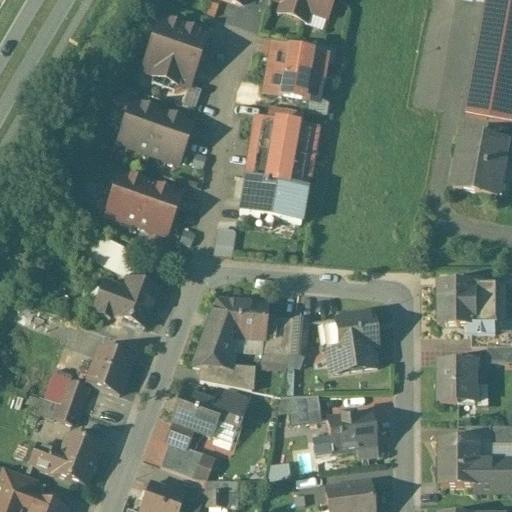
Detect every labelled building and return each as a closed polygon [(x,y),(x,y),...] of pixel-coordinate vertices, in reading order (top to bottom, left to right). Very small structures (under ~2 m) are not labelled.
[(215,0),(240,8),(242,0),(215,0)] [(274,0),(274,3),(306,14),(302,25),(303,25),(311,0),(274,0)] [(333,0),(311,0),(303,25),(304,25),(308,15),(326,21),(333,0)] [(511,0),(463,0),(511,8),(511,0)] [(511,8),(488,5),(467,118),(511,125),(511,8)] [(216,12),(204,9),(202,16),(213,20),(216,12)] [(183,30),(160,22),(143,71),(154,74),(153,78),(165,82),(183,30)] [(206,38),(183,30),(165,82),(176,86),(178,82),(189,86),(206,38)] [(320,63),(274,54),(273,60),(268,59),(266,69),(271,70),(270,76),(316,84),(320,63)] [(316,84),(270,76),(269,82),(264,82),(262,92),(267,93),(267,98),(312,106),(316,84)] [(131,94),(120,89),(117,97),(128,101),(131,94)] [(161,116),(131,106),(117,147),(147,157),(161,116)] [(192,127),(161,116),(147,157),(177,168),(192,127)] [(315,133),(256,122),(245,183),(305,193),(315,133)] [(508,145),(463,137),(453,192),(498,200),(498,199),(497,198),(504,162),(505,163),(508,145)] [(205,161),(197,159),(193,170),(201,173),(205,161)] [(149,187),(119,177),(105,218),(135,229),(149,187)] [(305,193),(245,183),(240,216),(299,226),(305,193)] [(179,198),(149,187),(135,229),(165,239),(179,198)] [(75,202),(67,204),(70,215),(77,213),(75,202)] [(193,238),(185,235),(181,246),(189,249),(193,238)] [(138,260),(89,236),(78,258),(131,277),(138,260)] [(127,283),(123,294),(104,287),(95,313),(97,318),(108,323),(113,320),(143,331),(157,294),(127,283)] [(476,288),(440,288),(440,289),(441,289),(441,327),(440,327),(440,329),(468,329),(476,329),(476,288)] [(496,288),(476,288),(476,329),(496,329),(498,329),(498,325),(496,325),(496,288)] [(265,308),(222,305),(222,307),(219,341),(229,341),(261,344),(262,344),(264,321),(265,308)] [(215,308),(192,369),(192,370),(200,371),(201,369),(230,371),(232,357),(227,357),(229,341),(219,341),(222,307),(214,306),(214,308),(215,308)] [(371,317),(334,322),(339,358),(374,353),(376,352),(371,317)] [(292,323),(264,321),(262,344),(261,344),(260,357),(262,357),(262,365),(272,365),(272,357),(287,359),(289,359),(292,323)] [(307,324),(292,323),(289,359),(300,359),(304,359),(307,324)] [(496,329),(476,329),(468,329),(468,341),(472,341),(472,340),(496,340),(496,337),(497,336),(496,329)] [(511,335),(497,336),(496,337),(496,340),(472,340),(472,341),(472,352),(488,352),(511,352),(511,335)] [(98,351),(85,387),(118,399),(131,364),(98,351)] [(511,352),(488,352),(488,367),(511,366),(511,352)] [(339,358),(327,359),(329,378),(377,371),(374,353),(339,358)] [(289,359),(287,359),(285,371),(299,372),(300,359),(289,359)] [(476,366),(440,366),(440,407),(476,407),(476,366)] [(230,371),(201,369),(200,371),(199,385),(251,395),(252,373),(230,371)] [(53,374),(43,402),(59,408),(67,385),(69,385),(71,380),(53,374)] [(69,385),(67,385),(59,408),(78,415),(87,392),(69,385)] [(220,408),(183,394),(171,426),(210,441),(216,425),(236,432),(246,405),(224,397),(220,408)] [(317,400),(280,401),(277,418),(278,418),(287,417),(289,430),(320,426),(317,400)] [(43,402),(39,401),(33,417),(53,424),(54,423),(59,408),(43,402)] [(78,415),(59,408),(54,423),(72,430),(78,415)] [(370,416),(326,422),(331,458),(333,458),(332,457),(356,453),(357,462),(376,459),(375,452),(370,416)] [(511,430),(466,430),(466,444),(478,444),(478,445),(511,444),(511,430)] [(98,451),(67,439),(60,458),(52,477),(52,478),(84,490),(98,451)] [(466,444),(441,444),(441,460),(440,460),(440,473),(441,473),(441,490),(476,490),(478,490),(478,464),(478,445),(478,444),(466,444)] [(202,458),(169,446),(159,471),(193,483),(202,458)] [(60,458),(36,449),(28,469),(52,477),(60,458)] [(511,470),(500,471),(500,465),(478,464),(478,490),(476,490),(476,496),(511,496),(511,470)] [(27,481),(3,472),(0,480),(0,504),(16,510),(21,497),(27,481)] [(39,485),(27,481),(21,497),(39,504),(44,488),(39,486),(39,485)] [(224,485),(204,485),(204,511),(224,511),(224,485)] [(184,499),(149,487),(140,511),(178,511),(183,500),(184,499)] [(371,511),(368,488),(325,494),(327,511),(371,511)] [(60,511),(39,504),(21,497),(16,510),(0,504),(0,511),(60,511)] [(184,499),(183,500),(178,511),(198,511),(199,511),(194,510),(196,505),(184,499)]
